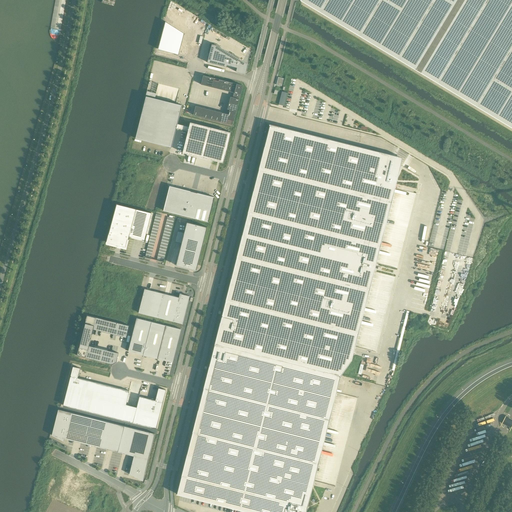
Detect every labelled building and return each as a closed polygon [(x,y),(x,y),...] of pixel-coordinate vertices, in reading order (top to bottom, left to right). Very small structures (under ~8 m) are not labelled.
[(511,0),(301,0),(511,127),(511,0)] [(185,31),(166,19),(159,47),(179,52),(185,31)] [(216,45),(211,44),(207,62),(226,67),(227,65),(236,68),(235,72),(245,74),(248,64),(216,45)] [(195,106),(193,115),(232,125),(237,107),(238,102),(242,85),(203,75),(200,84),(234,92),(233,97),(230,96),(227,109),(229,110),(228,114),(195,106)] [(282,91),(278,105),(284,106),(287,93),(282,91)] [(145,96),(135,138),(171,147),(176,129),(177,123),(182,105),(145,96)] [(188,126),(177,123),(176,129),(187,131),(182,152),(223,162),(230,132),(190,122),(188,126)] [(269,125),(214,343),(340,375),(351,359),(351,357),(402,157),(269,124),(268,125),(269,125)] [(153,165),(128,159),(118,199),(143,206),(145,199),(139,198),(146,171),(152,172),(153,165)] [(214,197),(169,186),(163,210),(208,222),(214,197)] [(109,234),(107,242),(125,247),(127,239),(128,239),(129,236),(144,240),(151,212),(116,204),(108,234),(109,234)] [(470,238),(475,218),(470,217),(471,215),(467,214),(463,232),(468,234),(467,237),(470,238)] [(207,227),(186,222),(184,233),(178,231),(175,241),(181,243),(175,265),(192,269),(196,270),(207,227)] [(138,313),(182,324),(189,296),(185,295),(184,296),(183,295),(181,295),(181,294),(179,294),(179,297),(144,288),(138,313)] [(79,343),(76,355),(112,364),(116,362),(118,353),(107,350),(107,351),(94,348),(95,347),(89,345),(93,329),(99,331),(99,329),(111,332),(111,334),(116,335),(117,333),(121,335),(121,336),(126,337),(129,325),(87,315),(84,327),(80,343),(79,343)] [(181,329),(136,318),(128,351),(129,351),(129,350),(135,351),(135,353),(151,357),(151,355),(165,359),(164,360),(172,362),(175,353),(175,352),(181,329)] [(176,493),(249,511),(305,511),(339,380),(340,375),(214,343),(177,493),(176,493)] [(73,366),(63,405),(69,407),(151,427),(156,429),(166,390),(158,388),(155,400),(139,396),(136,407),(126,404),(129,391),(78,378),(80,368),(73,366)] [(155,433),(58,409),(51,435),(64,441),(64,439),(133,456),(130,472),(133,472),(132,476),(143,481),(155,433)] [(511,416),(507,414),(501,427),(505,429),(509,430),(511,424),(511,416)] [(99,510),(54,488),(50,496),(40,493),(39,498),(38,503),(35,510),(35,511),(113,511),(115,509),(115,505),(114,500),(112,498),(106,495),(99,510)]
